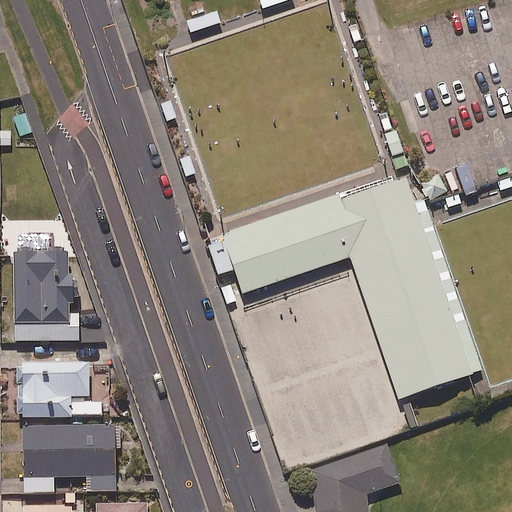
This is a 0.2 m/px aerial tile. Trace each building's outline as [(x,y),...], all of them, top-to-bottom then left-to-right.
[(13,130),(0,130),(0,135),(1,152),(14,152),(13,130)] [(416,203),(408,180),(395,184),(393,178),(223,237),(244,297),(352,260),(400,399),(485,370),(426,200),(416,203)] [(446,196),(440,178),(421,185),(427,203),(446,196)] [(49,241),(22,241),(23,258),(12,258),(14,345),(79,344),(78,317),(73,317),(72,254),(49,254),(49,241)] [(84,347),(24,347),(25,362),(85,361),(84,347)] [(110,366),(88,367),(17,370),(19,424),(102,421),(101,406),(90,406),(89,393),(111,392),(110,366)] [(114,430),(24,432),(25,497),(54,496),(54,481),(86,481),(87,496),(116,495),(114,430)] [(315,511),(369,511),(368,497),(402,485),(387,442),(311,470),(315,511)]
